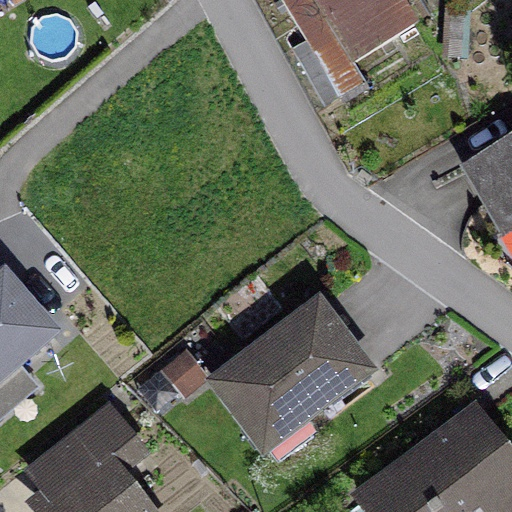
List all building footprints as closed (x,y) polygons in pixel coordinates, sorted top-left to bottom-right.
[(274,0),(336,102),(361,86),(348,66),(410,28),(400,12),(420,0),(274,0)] [(511,142),(459,173),(499,239),(511,231),(511,142)] [(0,385),(55,338),(4,280),(0,284),(0,385)] [(260,454),(363,376),(314,312),(212,389),(260,454)] [(53,503),(41,511),(137,511),(111,478),(134,459),(103,420),(32,476),(53,503)] [(501,511),(511,504),(511,488),(466,426),(364,501),(372,511),(501,511)]
